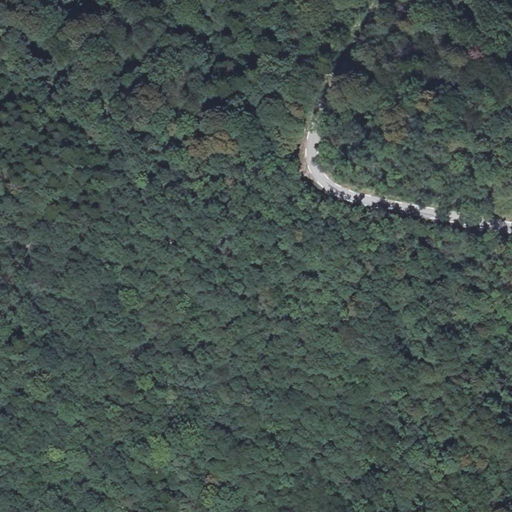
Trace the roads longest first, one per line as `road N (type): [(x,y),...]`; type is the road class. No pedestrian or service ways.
road 1 (unclassified): [(511,230),(359,198),(317,173),(316,124),(383,0)]
road 2 (track): [(312,144),(141,131),(0,48)]
